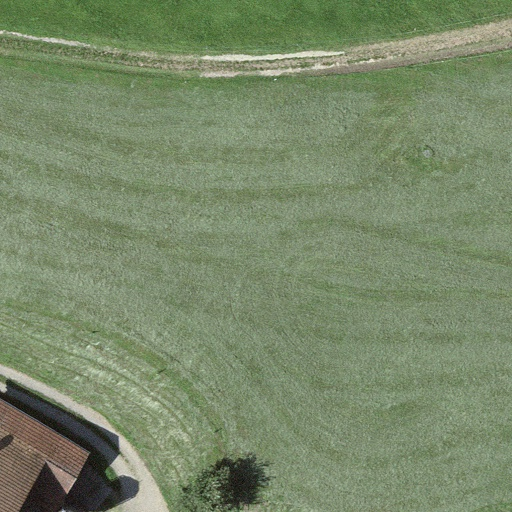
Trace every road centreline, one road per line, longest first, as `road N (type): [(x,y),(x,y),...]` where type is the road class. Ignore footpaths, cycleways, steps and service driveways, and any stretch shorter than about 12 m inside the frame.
road 1 (track): [(511,32),(290,64),(136,59),(0,41)]
road 2 (track): [(0,383),(108,441),(152,511)]
